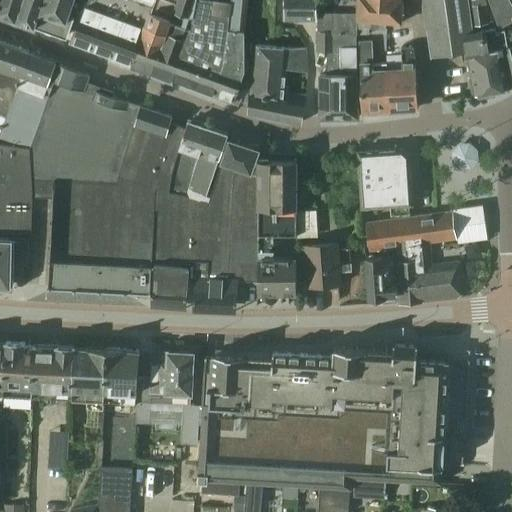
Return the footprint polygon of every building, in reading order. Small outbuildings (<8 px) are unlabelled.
[(2,0),(0,6),(0,15),(16,21),(23,0),(2,0)] [(23,0),(16,21),(35,28),(44,0),(23,0)] [(44,0),(35,28),(66,39),(80,2),(80,0),(44,0)] [(71,41),(71,42),(92,50),(109,0),(94,0),(95,1),(92,0),(87,0),(82,12),(71,41)] [(109,0),(92,50),(111,57),(133,0),(132,0),(109,0)] [(131,65),(154,0),(132,0),(133,0),(111,57),(131,65)] [(152,75),(171,20),(177,0),(154,0),(131,65),(131,67),(152,75)] [(191,29),(197,0),(177,0),(171,20),(152,75),(172,82),(173,79),(191,29)] [(197,0),(191,29),(173,79),(212,94),(225,59),(227,46),(231,0),(197,0)] [(248,0),(231,0),(227,46),(225,59),(212,94),(233,103),(245,70),(244,34),(244,32),(246,32),(248,0)] [(285,0),(286,19),(316,19),(316,0),(285,0)] [(359,0),(358,18),(357,29),(386,31),(386,21),(401,22),(402,0),(359,0)] [(472,32),(471,26),(473,26),(470,6),(478,5),(478,4),(487,4),(485,0),(423,0),(427,30),(428,30),(432,57),(465,54),(465,55),(466,55),(462,33),(472,32)] [(511,5),(509,0),(489,0),(499,26),(503,23),(511,18),(511,5)] [(357,15),(318,15),(319,32),(317,32),(317,52),(333,52),(333,66),(328,66),(328,75),(320,75),(321,118),(358,117),(357,74),(356,47),(357,15)] [(511,89),(504,49),(507,48),(504,30),(496,31),(496,29),(483,31),(484,38),(487,38),(489,52),(487,52),(494,92),(511,89)] [(494,92),(487,52),(489,52),(487,38),(484,38),(483,31),(472,33),(472,32),(462,33),(466,55),(474,95),(494,92)] [(0,134),(29,52),(0,41),(0,134)] [(359,42),(360,65),(363,110),(390,109),(387,70),(374,71),(372,41),(359,42)] [(283,67),(308,72),(307,54),(307,48),(283,48),(256,46),(249,113),(302,123),(307,95),(288,92),(289,86),(284,85),(286,73),(283,72),(283,67)] [(418,107),(416,61),(413,47),(401,48),(401,55),(386,55),(387,70),(390,109),(418,107)] [(29,52),(0,134),(0,142),(29,148),(60,64),(55,61),(29,52)] [(60,64),(29,148),(34,198),(54,198),(48,288),(150,293),(152,264),(169,192),(174,174),(172,173),(189,122),(187,122),(187,123),(186,125),(169,121),(171,115),(141,105),(85,85),(89,75),(60,64)] [(174,174),(169,192),(186,195),(190,184),(207,128),(189,122),(172,173),(174,174)] [(207,128),(190,184),(194,185),(192,190),(207,195),(227,135),(207,128)] [(194,303),(236,305),(237,282),(257,282),(257,259),(257,235),(257,149),(230,139),(210,199),(202,269),(195,277),(194,303)] [(0,232),(31,233),(33,197),(34,198),(29,148),(0,142),(0,232)] [(469,164),(476,157),(475,150),(470,146),(462,146),(457,153),(458,159),(465,164),(469,164)] [(363,207),(390,205),(391,216),(410,214),(409,203),(413,203),(410,154),(403,148),(358,152),(363,207)] [(258,149),(257,149),(257,235),(296,235),(295,207),(297,207),(297,160),(259,160),(258,149)] [(152,264),(150,293),(153,294),(152,300),(185,303),(185,302),(194,303),(195,277),(202,269),(210,199),(194,197),(186,196),(186,195),(169,192),(152,264)] [(459,261),(431,264),(430,241),(456,238),(452,211),(367,222),(370,249),(398,246),(399,262),(397,262),(401,303),(455,298),(453,276),(460,275),(459,261)] [(28,266),(29,238),(18,238),(17,266),(28,266)] [(9,287),(10,241),(0,240),(0,286),(4,287),(9,287)] [(307,287),(340,285),(337,243),(304,245),(307,287)] [(365,258),(368,300),(385,299),(385,298),(395,297),(394,278),(393,278),(392,257),(383,258),(383,257),(365,258)] [(297,294),(297,258),(257,259),(258,294),(297,294)] [(213,356),(205,356),(198,480),(352,488),(352,478),(441,483),(443,449),(448,362),(417,360),(418,343),(394,342),(394,351),(367,349),(367,348),(334,346),(333,355),(273,352),(273,358),(246,356),(246,355),(213,353),(213,356)] [(33,397),(37,346),(7,344),(4,396),(33,397)] [(74,390),(76,348),(37,346),(33,397),(54,398),(73,399),(74,390)] [(73,399),(106,401),(109,350),(76,348),(74,390),(73,399)] [(135,403),(136,402),(136,393),(138,393),(139,376),(140,352),(109,350),(106,401),(135,403)] [(191,404),(191,402),(194,352),(170,351),(170,354),(154,353),(153,377),(139,376),(138,393),(136,393),(136,402),(137,402),(151,403),(191,404)] [(150,418),(151,403),(137,402),(136,418),(150,418)] [(131,511),(133,469),(103,467),(100,511),(131,511)] [(260,511),(262,483),(247,482),(244,511),(260,511)] [(348,511),(349,488),(320,487),(318,511),(327,511),(348,511)]
